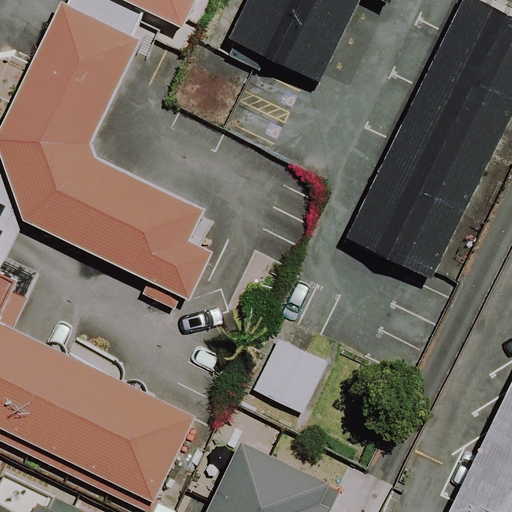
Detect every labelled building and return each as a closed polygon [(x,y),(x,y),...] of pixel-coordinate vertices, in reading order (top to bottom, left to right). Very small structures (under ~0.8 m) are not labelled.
[(0,143),(23,215),(189,296),(214,245),(191,234),(206,204),(86,146),(152,12),(186,28),(199,0),(65,0),(0,132),(0,143)] [(246,0),(230,33),(319,77),(356,0),(246,0)] [(511,222),(511,21),(502,17),(383,258),(473,302),(511,222)] [(56,301),(0,273),(0,430),(165,511),(192,511),(229,438),(35,343),(56,301)] [(324,365),(276,340),(248,393),(296,418),(324,365)] [(511,350),(451,473),(511,502),(511,350)] [(356,511),(263,466),(239,511),(356,511)] [(0,511),(1,511),(19,478),(0,468),(0,511)]
